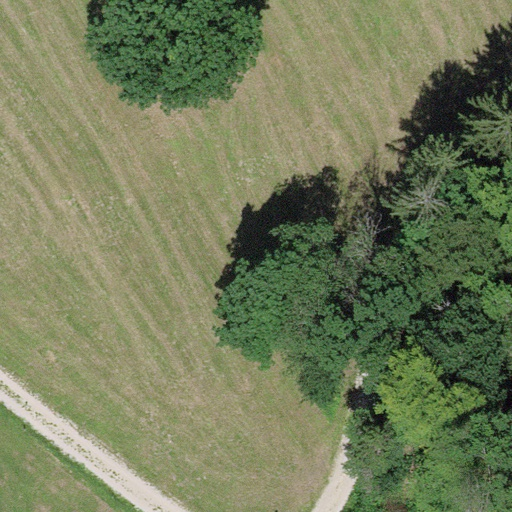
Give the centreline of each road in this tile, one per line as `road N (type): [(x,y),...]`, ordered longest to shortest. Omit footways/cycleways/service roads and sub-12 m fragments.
road 1 (track): [(511,150),(420,192),(371,273),(359,418),(324,511)]
road 2 (track): [(148,511),(0,391)]
